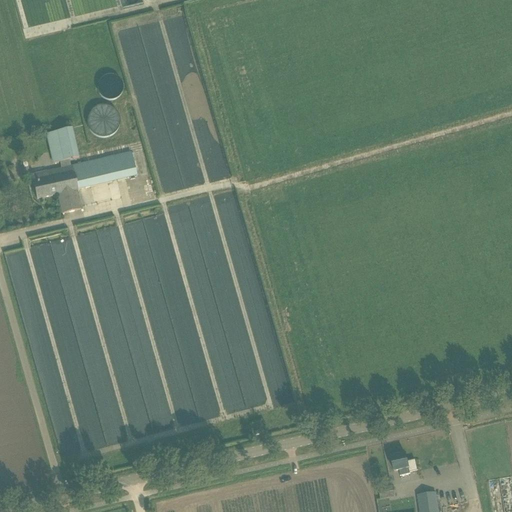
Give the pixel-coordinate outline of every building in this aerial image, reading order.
[(101,134),(122,128),(117,112),(110,114),(109,112),(104,113),(107,123),(95,127),(96,131),(100,130),(101,134)] [(65,149),(50,152),(52,164),(60,162),(68,160),(69,160),(72,160),(69,148),(65,149)] [(81,211),(77,192),(108,184),(102,160),(70,167),(61,169),(46,173),(48,180),(33,184),(37,200),(57,196),(58,195),(62,215),(81,211)] [(410,473),(418,472),(415,461),(407,463),(406,455),(391,458),(395,473),(399,472),(400,477),(410,475),(410,473)] [(379,489),(381,500),(395,497),(394,487),(379,489)] [(417,496),(419,511),(439,511),(436,493),(417,496)]
